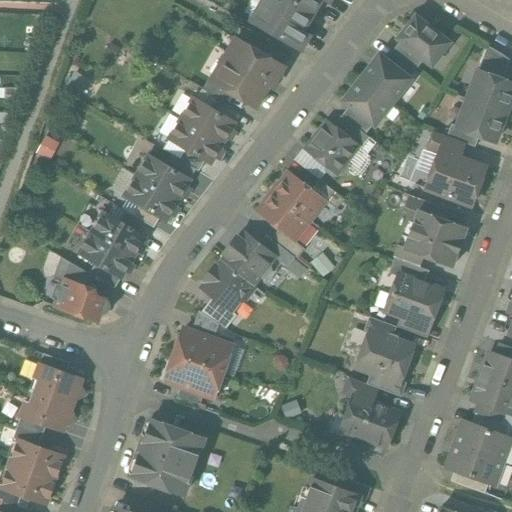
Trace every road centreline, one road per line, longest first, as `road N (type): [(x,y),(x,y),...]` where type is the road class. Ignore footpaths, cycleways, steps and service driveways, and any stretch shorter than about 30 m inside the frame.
road 1 (residential): [(131,362),(173,277),(388,0)]
road 2 (residential): [(511,201),(397,511)]
road 3 (residential): [(131,362),(82,511)]
road 4 (residential): [(0,312),(131,362)]
